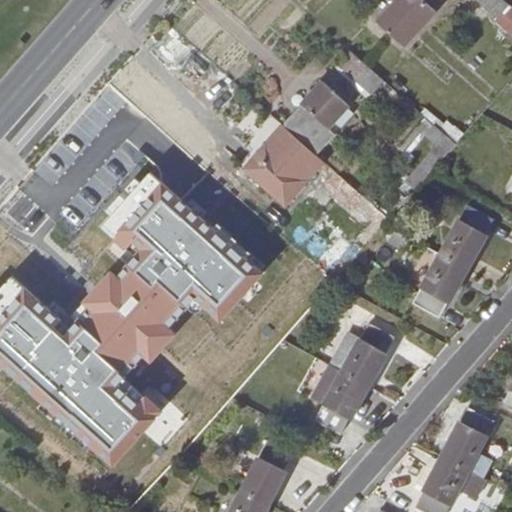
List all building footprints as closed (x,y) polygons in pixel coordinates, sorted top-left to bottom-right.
[(495,0),(397,0),(377,22),(404,46),(436,10),(434,8),(440,0),(477,0),(487,9),(495,0)] [(504,0),(495,0),(487,9),(497,18),(509,4),(504,0)] [(511,6),(509,4),(497,18),(495,20),(511,34),(511,6)] [(384,80),(351,51),(338,65),(372,94),(384,80)] [(335,134),(354,114),(347,107),(349,105),(322,81),(284,124),(318,154),(336,135),(335,134)] [(301,160),(310,149),(283,125),(244,170),(285,206),(308,180),(293,168),(301,160)] [(435,169),(456,143),(436,125),(427,136),(438,145),(424,161),(435,169)] [(326,163),(310,149),(301,160),(316,174),(326,163)] [(435,169),(424,161),(407,180),(417,189),(435,169)] [(0,363),(4,368),(43,402),(58,416),(77,433),(92,446),(113,465),(157,417),(135,397),(133,399),(123,389),(124,378),(125,378),(145,355),(169,328),(188,307),(201,293),(225,315),(263,273),(261,271),(213,229),(201,218),(187,205),(150,173),(141,183),(111,216),(102,227),(127,249),(134,242),(142,249),(136,257),(117,278),(102,294),(116,306),(109,314),(90,297),(72,316),(78,321),(70,329),(64,337),(55,328),(61,321),(12,277),(0,290),(0,363)] [(325,273),(335,282),(386,224),(390,219),(340,175),(330,187),(369,222),(366,226),(337,201),(328,211),(356,235),(347,246),(348,247),(325,273)] [(135,178),(106,211),(111,216),(141,183),(135,178)] [(192,199),(187,205),(201,218),(207,212),(192,199)] [(467,269),(485,236),(484,235),(493,219),(467,204),(440,254),(467,269)] [(261,271),(266,266),(218,223),(213,229),(261,271)] [(134,242),(127,249),(136,257),(142,249),(134,242)] [(467,269),(440,254),(414,303),(439,318),(448,301),(449,301),(467,269)] [(111,273),(90,297),(109,314),(116,306),(102,294),(117,278),(111,273)] [(201,293),(188,307),(197,315),(207,318),(212,312),(221,320),(225,315),(201,293)] [(70,329),(61,321),(55,328),(64,337),(70,329)] [(369,386),(387,354),(386,353),(396,336),(370,322),(361,338),(350,332),(331,366),(342,371),(369,386)] [(169,328),(145,355),(151,361),(175,334),(169,328)] [(351,419),(369,386),(342,371),(314,420),(340,435),(349,418),(351,419)] [(124,378),(123,389),(133,399),(135,397),(157,417),(167,406),(151,391),(146,397),(125,378),(124,378)] [(151,439),(173,460),(226,403),(203,383),(151,439)] [(38,408),(53,421),(58,416),(43,402),(38,408)] [(478,452),(494,420),(468,406),(442,456),(483,477),(492,459),(478,452)] [(72,439),(87,452),(92,446),(77,433),(72,439)] [(269,504),(286,470),(285,469),(293,453),(268,440),(242,490),(269,504)] [(476,498),(486,478),(483,477),(442,456),(416,506),(427,511),(446,511),(458,489),(476,498)] [(264,511),(269,504),(242,490),(230,511),(264,511)]
